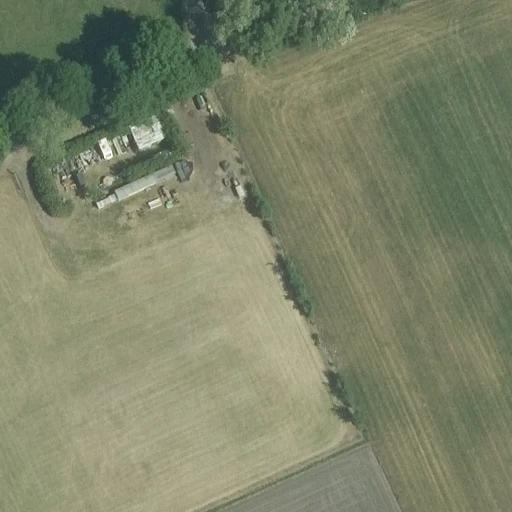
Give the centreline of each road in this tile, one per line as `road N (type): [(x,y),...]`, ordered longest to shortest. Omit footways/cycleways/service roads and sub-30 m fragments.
road 1 (unclassified): [(0,150),(212,51),(188,0)]
road 2 (track): [(13,144),(54,231),(93,244),(139,231)]
road 3 (track): [(351,0),(212,51)]
